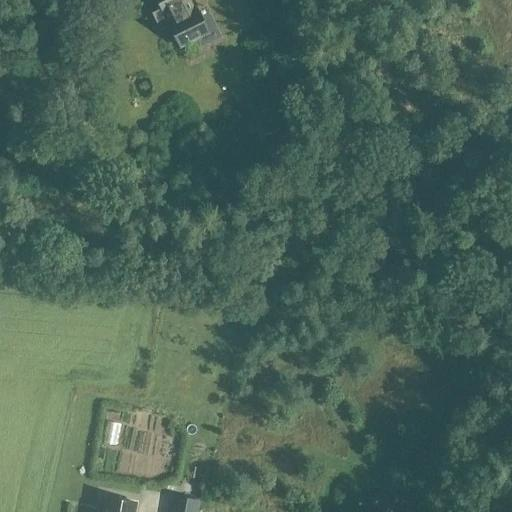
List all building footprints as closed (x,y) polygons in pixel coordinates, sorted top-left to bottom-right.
[(158,0),(182,47),(210,33),(197,8),(192,11),(187,0),(158,0)] [(511,222),(508,220),(502,228),(511,235),(511,222)] [(463,240),(464,251),(485,250),(484,239),(463,240)] [(442,453),(430,450),(418,447),(412,471),(436,477),(442,453)] [(402,498),(377,493),(375,502),(361,500),(359,511),(362,511),(415,511),(416,508),(417,500),(402,496),(402,498)] [(196,511),(199,501),(175,497),(172,511),(196,511)] [(104,511),(134,511),(136,503),(107,498),(104,511)]
